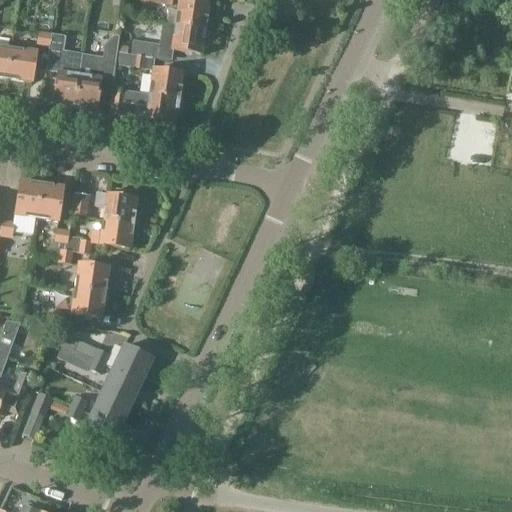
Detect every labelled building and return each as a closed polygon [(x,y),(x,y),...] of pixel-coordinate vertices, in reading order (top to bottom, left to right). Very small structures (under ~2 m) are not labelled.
[(168,12),(165,27),(203,31),(203,29),(210,30),(213,14),(205,13),(206,6),(177,2),(176,13),(168,12)] [(132,43),(130,58),(155,62),(171,64),(173,53),(199,57),(203,31),(165,27),(162,26),(158,47),(132,43)] [(36,47),(49,49),(51,36),(38,34),(36,47)] [(49,49),(45,74),(58,75),(53,108),(75,112),(82,65),(80,64),(81,56),(63,53),(65,39),(63,39),(63,38),(51,36),(49,49)] [(96,115),(101,83),(112,85),(115,68),(116,56),(118,48),(119,39),(114,38),(104,47),(103,60),(81,56),(80,64),(82,65),(75,112),(96,115)] [(118,48),(116,56),(127,58),(128,50),(118,48)] [(0,80),(7,81),(11,52),(0,50),(0,80)] [(36,56),(11,52),(7,81),(32,85),(36,56)] [(151,72),(153,72),(155,62),(127,58),(116,56),(115,68),(125,69),(151,73),(151,72)] [(151,72),(151,73),(148,97),(178,101),(181,76),(153,72),(151,72)] [(125,107),(146,110),(144,122),(153,123),(152,129),(170,131),(171,126),(174,127),(175,120),(181,121),(184,104),(177,103),(178,101),(148,97),(127,94),(112,92),(108,117),(124,119),(125,107)] [(15,218),(36,221),(41,187),(20,184),(15,218)] [(41,187),(36,221),(58,224),(63,191),(41,187)] [(94,209),(103,210),(101,222),(131,227),(132,225),(138,226),(141,209),(134,208),(135,201),(132,201),(132,195),(114,192),(113,198),(105,197),(96,196),(94,209)] [(89,199),(75,197),(72,218),(86,220),(89,199)] [(65,253),(72,254),(78,255),(89,257),(91,247),(98,248),(128,252),(131,227),(101,222),(100,235),(91,234),(89,242),(89,244),(80,243),(80,241),(67,239),(66,247),(65,253)] [(1,224),(0,231),(0,236),(12,238),(14,226),(1,224)] [(54,245),(59,245),(65,246),(66,247),(67,239),(68,233),(56,232),(54,245)] [(57,266),(70,268),(72,254),(65,253),(64,253),(59,253),(57,266)] [(77,266),(73,292),(102,296),(106,271),(77,266)] [(99,321),(102,296),(73,292),(69,317),(99,321)] [(49,312),(47,325),(61,327),(62,314),(49,312)] [(0,411),(1,409),(8,411),(11,403),(21,406),(31,378),(20,374),(13,395),(0,390),(0,378),(19,326),(5,324),(0,338),(0,411)] [(124,346),(113,370),(140,383),(151,359),(124,346)] [(91,361),(105,367),(110,357),(96,351),(91,361)] [(100,378),(105,367),(91,361),(87,371),(100,378)] [(140,383),(113,370),(102,393),(129,405),(140,383)] [(118,428),(129,405),(102,393),(91,415),(118,428)] [(31,414),(43,420),(51,401),(38,396),(31,414)] [(69,408),(83,414),(87,404),(74,398),(69,408)] [(78,424),(83,414),(69,408),(65,417),(78,424)] [(118,428),(91,415),(80,439),(107,452),(118,428)]
